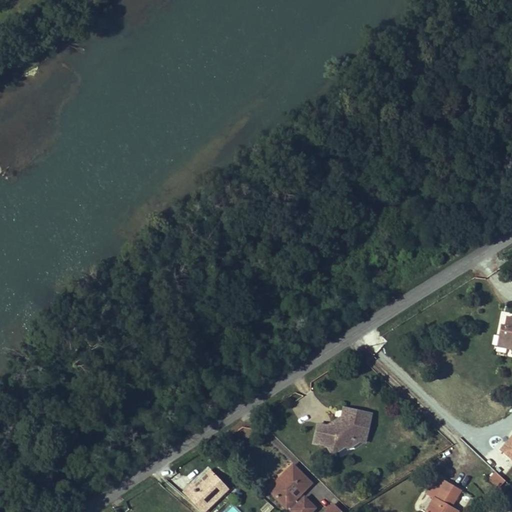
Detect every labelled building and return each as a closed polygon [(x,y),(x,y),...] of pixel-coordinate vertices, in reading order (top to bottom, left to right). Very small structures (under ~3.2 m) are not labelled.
[(511,318),(506,317),(505,326),(501,325),(499,336),(507,338),(505,347),(510,348),(511,350),(511,318)] [(505,347),(507,338),(499,336),(497,346),(505,347)] [(365,442),(371,414),(360,411),(360,412),(352,410),(343,408),(341,417),(343,421),(339,424),(336,423),(330,426),(328,426),(318,424),(314,443),(326,446),(332,455),(345,446),(346,446),(345,443),(351,439),(360,442),(365,442)] [(339,424),(343,421),(341,417),(328,426),(330,426),(336,423),(339,424)] [(511,434),(499,450),(511,460),(511,434)] [(348,450),(360,442),(351,439),(345,443),(346,446),(345,446),(348,450)] [(295,499),(311,483),(293,465),(268,490),(286,508),(287,507),(292,511),(311,511),(315,508),(304,497),(298,503),(295,499)] [(202,486),(214,475),(210,471),(194,486),(197,489),(201,485),(202,486)] [(498,487),(505,480),(496,472),(489,479),(498,487)] [(203,511),(228,489),(214,475),(202,486),(201,485),(197,489),(194,486),(192,484),(184,492),(203,511)] [(436,499),(446,482),(436,477),(426,493),(434,498),(436,499)] [(457,511),(458,511),(451,507),(461,491),(446,482),(436,499),(434,498),(427,510),(430,511),(457,511)]
